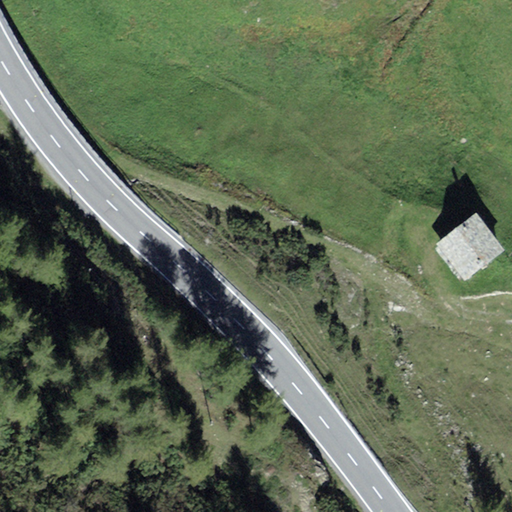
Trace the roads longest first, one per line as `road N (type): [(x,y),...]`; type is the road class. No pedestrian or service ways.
road 1 (primary): [(393,511),(295,384),(61,148),(0,56)]
road 2 (track): [(428,240),(465,314),(511,322)]
